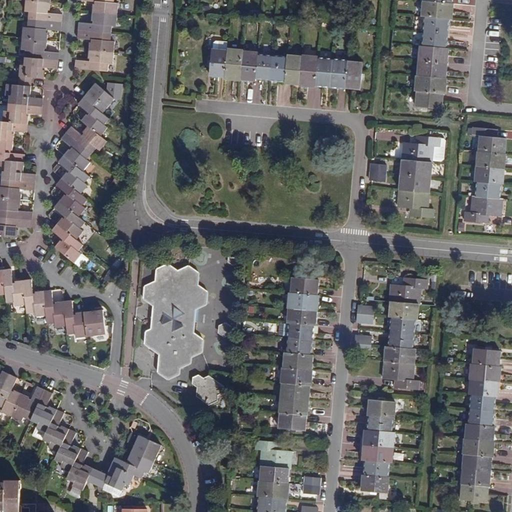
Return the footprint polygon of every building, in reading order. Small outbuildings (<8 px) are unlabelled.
[(51,2),(27,0),(26,12),(29,12),(29,20),(62,23),(63,15),(50,14),(51,2)] [(93,13),(118,15),(119,5),(115,4),(115,0),(81,0),(82,1),(94,2),(93,13)] [(451,3),(450,3),(423,1),(421,1),(420,16),(423,16),(447,18),(450,18),(451,3)] [(117,27),(118,15),(93,13),(92,24),(80,23),(79,31),(112,34),(113,27),(117,27)] [(422,31),(446,33),(447,18),(423,16),(422,31)] [(23,39),(47,41),(49,31),(61,32),(62,23),(29,20),(28,29),(24,28),(23,39)] [(91,41),(90,51),(114,53),(116,43),(111,42),(112,34),(79,31),(78,39),(91,41)] [(420,46),(444,48),(446,33),(422,31),(420,46)] [(26,50),(26,58),(59,61),(59,53),(47,52),(47,41),(23,39),(22,50),(26,50)] [(444,48),(420,46),(418,46),(417,60),(445,63),(446,48),(444,48)] [(240,49),(225,48),(225,50),(223,77),(222,79),(237,80),(237,79),(240,50),(240,49)] [(225,50),(211,49),(210,61),(209,66),(208,75),(223,77),(225,50)] [(254,51),(240,50),(237,79),(252,80),(252,78),(254,53),(254,51)] [(113,65),(114,53),(90,51),(89,62),(76,61),(75,69),(108,72),(109,64),(113,65)] [(252,78),(267,80),(269,54),(254,53),(252,78)] [(284,56),(269,54),(267,80),(282,81),(284,56)] [(299,56),(284,54),(284,56),(282,81),(282,83),(297,84),(299,56)] [(315,56),(300,54),(299,56),(297,84),(297,86),(312,87),(312,86),(314,57),(315,56)] [(312,86),(327,87),(329,58),(314,57),(312,86)] [(59,61),(26,58),(25,65),(21,65),(20,77),(44,79),(45,68),(58,69),(59,61)] [(329,58),(327,87),(341,88),(341,87),(344,61),(344,60),(329,58)] [(416,75),(444,78),(445,63),(417,60),(416,75)] [(359,62),(344,61),(341,87),(356,89),(357,80),(358,74),(359,62)] [(415,91),(442,93),(443,93),(445,78),(444,78),(416,75),(415,75),(413,90),(415,91)] [(10,97),(9,104),(42,107),(43,99),(30,98),(31,86),(7,84),(6,96),(10,97)] [(85,99),(104,115),(116,100),(107,92),(97,85),(85,99)] [(442,93),(415,91),(413,106),(431,107),(440,108),(442,93)] [(104,115),(85,99),(79,105),(90,114),(83,122),(89,127),(102,138),(109,129),(106,126),(111,121),(104,115)] [(4,122),(28,124),(29,114),(41,115),(42,107),(9,104),(8,112),(5,112),(4,122)] [(0,140),(13,142),(14,132),(27,133),(28,124),(4,122),(0,121),(0,140)] [(67,133),(93,154),(98,149),(101,151),(108,142),(102,138),(89,127),(82,135),(72,127),(67,133)] [(475,153),(505,155),(506,138),(495,137),(491,137),(492,129),(472,127),(471,136),(477,137),(475,153)] [(72,147),(65,156),(83,172),(91,163),(88,161),(93,154),(67,133),(61,139),(72,147)] [(402,143),(400,160),(429,162),(430,146),(437,147),(437,138),(418,136),(417,144),(413,144),(402,143)] [(0,159),(24,162),(25,155),(12,153),(13,142),(0,140),(0,159)] [(475,153),(473,167),(504,170),(505,155),(475,153)] [(68,171),(62,179),(81,195),(88,186),(85,184),(90,178),(83,172),(65,156),(59,163),(68,171)] [(2,180),(35,183),(36,175),(23,174),(24,162),(0,159),(0,171),(3,172),(2,180)] [(428,177),(429,162),(400,160),(399,175),(428,177)] [(368,164),(367,172),(383,173),(384,166),(368,164)] [(502,185),(504,170),(473,167),(472,182),(476,183),(499,185),(502,185)] [(383,173),(367,172),(366,180),(382,181),(383,173)] [(428,177),(399,175),(398,190),(427,192),(428,177)] [(81,195),(62,179),(56,185),(66,193),(60,201),(79,218),(86,209),(83,206),(88,200),(81,195)] [(35,183),(2,180),(1,187),(0,187),(0,198),(21,200),(22,190),(34,192),(35,183)] [(499,185),(476,183),(475,198),(498,200),(499,185)] [(427,192),(398,190),(396,207),(408,208),(412,209),(411,217),(431,219),(432,210),(425,209),(427,192)] [(0,217),(32,220),(32,213),(20,212),(21,200),(0,198),(0,217)] [(498,200),(475,198),(472,198),(470,214),(464,213),(463,222),(483,224),(484,216),(488,216),(499,217),(501,200),(498,200)] [(57,225),(76,241),(84,232),(80,229),(86,223),(79,218),(60,201),(54,208),(64,216),(57,225)] [(32,220),(0,217),(0,236),(17,238),(18,228),(31,228),(32,220)] [(76,241),(57,225),(53,231),(62,240),(55,247),(74,263),(81,254),(78,252),(83,246),(76,241)] [(241,255),(236,251),(230,254),(230,262),(235,266),(241,263),(241,255)] [(198,275),(189,268),(177,273),(166,265),(156,270),(155,283),(143,287),(142,299),(153,307),(151,331),(146,333),(145,345),(160,355),(159,374),(169,381),(180,376),(180,370),(192,365),(192,359),(203,353),(203,341),(194,335),(196,310),(206,306),(207,294),(198,287),(198,275)] [(26,306),(23,281),(13,282),(12,270),(3,271),(5,295),(6,304),(14,303),(14,307),(26,306)] [(23,281),(26,306),(27,315),(34,314),(35,318),(46,316),(44,292),(33,293),(32,280),(23,281)] [(289,280),(288,295),(314,297),(315,282),(306,282),(300,281),(289,280)] [(387,304),(389,304),(416,306),(418,306),(419,289),(425,290),(425,281),(405,280),(404,288),(402,287),(389,286),(387,304)] [(44,292),(46,316),(47,325),(55,324),(55,328),(67,327),(64,302),(53,304),(52,291),(44,292)] [(285,310),(314,313),(315,313),(316,297),(314,297),(288,295),(286,295),(285,310)] [(64,302),(67,327),(68,335),(76,335),(76,339),(87,337),(85,313),(74,315),(72,301),(64,302)] [(387,319),(390,319),(413,321),(415,321),(416,306),(389,304),(387,319)] [(355,316),(370,317),(371,308),(356,307),(355,316)] [(312,327),(314,313),(285,310),(284,325),(287,325),(310,327),(312,327)] [(103,311),(85,313),(87,337),(106,335),(103,311)] [(370,325),(370,317),(355,316),(354,324),(370,325)] [(390,319),(389,334),(412,336),(413,321),(390,319)] [(218,326),(222,334),(229,332),(226,323),(218,326)] [(309,342),(310,327),(287,325),(285,340),(309,342)] [(387,349),(410,351),(412,336),(389,334),(387,349)] [(352,346),(368,347),(368,338),(353,337),(352,346)] [(284,355),(308,357),(309,342),(285,340),(284,355)] [(367,355),(368,347),(352,346),(351,354),(367,355)] [(414,352),(410,351),(387,349),(384,349),(382,364),(413,366),(414,352)] [(471,367),(498,369),(500,354),(490,353),(484,352),(473,352),(471,367)] [(308,357),(284,355),(282,355),(280,370),(309,372),(310,357),(308,357)] [(413,366),(382,364),(381,381),(393,382),(397,382),(396,391),(416,392),(417,384),(411,383),(413,366)] [(498,369),(471,367),(470,366),(468,381),(469,381),(499,384),(500,369),(498,369)] [(279,385),(308,387),(309,388),(310,372),(309,372),(280,370),(279,370),(278,385),(279,385)] [(0,397),(10,375),(2,372),(0,376),(0,397)] [(10,375),(0,397),(0,408),(2,409),(0,413),(11,417),(21,395),(11,391),(16,378),(10,375)] [(224,388),(220,385),(214,387),(215,382),(210,378),(203,381),(199,377),(192,380),(192,385),(197,389),(197,397),(210,406),(218,403),(219,397),(224,395),(224,388)] [(469,397),(495,399),(497,399),(499,384),(469,381),(468,397),(469,397)] [(307,402),(308,387),(279,385),(278,400),(307,402)] [(30,422),(44,391),(36,388),(31,399),(21,395),(11,417),(21,422),(23,418),(30,422)] [(35,428),(46,434),(57,411),(46,406),(51,394),(44,391),(30,422),(37,424),(35,428)] [(495,399),(469,397),(468,411),(494,414),(495,399)] [(279,415),(304,417),(305,418),(307,402),(278,400),(277,415),(279,415)] [(365,418),(366,418),(391,420),(392,420),(393,404),(385,403),(378,403),(367,402),(365,418)] [(47,448),(58,453),(69,431),(58,426),(64,414),(57,411),(46,434),(42,442),(49,445),(47,448)] [(494,414),(468,411),(467,426),(492,428),(494,414)] [(304,417),(279,415),(277,430),(287,431),(294,432),(303,433),(304,417)] [(365,433),(389,435),(391,420),(366,418),(365,433)] [(465,426),(464,441),(493,444),(494,429),(492,428),(467,426),(465,426)] [(60,468),(70,473),(81,450),(70,445),(76,434),(69,430),(69,431),(58,453),(55,461),(61,464),(60,468)] [(361,448),(391,451),(393,435),(389,435),(365,433),(362,433),(361,448)] [(131,454),(153,464),(161,448),(139,437),(131,454)] [(463,456),(492,459),(493,459),(494,444),(493,444),(464,441),(463,441),(462,456),(463,456)] [(260,469),(288,472),(289,472),(291,454),(278,453),(275,453),(275,445),(255,443),(255,452),(260,452),(259,469),(260,469)] [(363,463),(387,465),(390,465),(391,451),(361,448),(359,463),(363,463)] [(81,450),(70,473),(66,480),(73,483),(71,487),(82,492),(93,469),(83,464),(88,453),(81,450)] [(112,466),(134,477),(142,480),(145,474),(148,475),(153,464),(131,454),(127,464),(115,459),(112,466)] [(462,472),(490,474),(492,459),(463,456),(462,472)] [(362,478),(386,480),(387,465),(363,463),(362,478)] [(129,487),(134,477),(112,466),(107,476),(100,473),(94,485),(99,487),(103,490),(105,485),(122,493),(125,486),(129,487)] [(93,484),(94,485),(100,473),(98,471),(93,469),(87,482),(93,484)] [(288,472),(260,469),(260,484),(286,487),(288,472)] [(461,487),(488,490),(489,490),(490,474),(462,472),(460,487),(461,487)] [(0,509),(3,510),(4,511),(16,511),(19,510),(24,510),(25,503),(25,477),(12,477),(12,479),(5,479),(5,474),(0,474),(0,509)] [(387,480),(386,480),(362,478),(360,478),(359,494),(370,495),(376,496),(385,496),(387,480)] [(302,480),(302,488),(318,490),(318,481),(302,480)] [(286,487),(260,484),(258,484),(257,499),(258,499),(286,502),(287,502),(288,487),(286,487)] [(487,504),(488,490),(461,487),(460,503),(471,503),(477,504),(487,504)] [(318,490),(302,488),(301,497),(317,498),(318,490)] [(284,511),(286,502),(258,499),(257,511),(284,511)] [(29,511),(25,503),(24,510),(19,510),(16,511),(4,511),(3,510),(0,509),(0,511),(1,511),(0,511),(29,511)]
